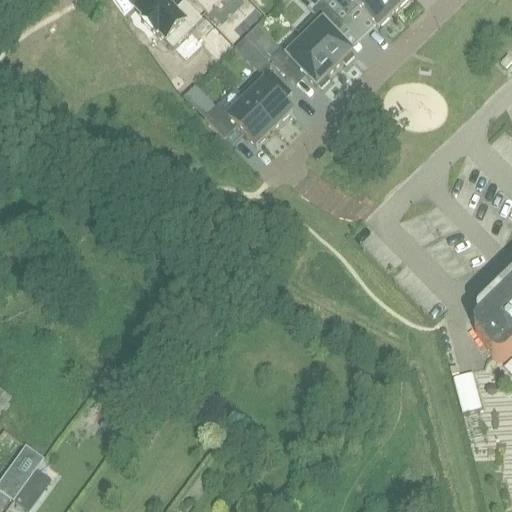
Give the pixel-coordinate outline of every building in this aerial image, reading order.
[(175,15),(160,0),(147,0),(141,7),(142,9),(136,15),(144,22),(142,24),(157,39),(159,38),(173,52),(203,23),(185,5),(175,15)] [(223,0),(191,0),(207,16),(223,0)] [(395,14),(380,0),(328,0),(348,20),(358,10),(378,31),(395,14)] [(380,0),(395,14),(408,0),(380,0)] [(351,56),(353,55),(336,38),(346,28),(322,4),(311,15),(315,19),(298,35),(335,72),(343,65),(346,68),(354,60),(351,56)] [(252,48),(264,37),(257,30),(245,41),(252,48)] [(335,72),(298,35),(298,36),(301,39),(285,55),(281,52),(270,62),(290,82),(300,73),(317,90),(318,88),(321,92),(330,83),(327,80),(335,72)] [(235,51),(243,60),(253,50),(245,42),(235,51)] [(511,51),(497,64),(509,76),(511,72),(511,51)] [(274,132),(292,114),(273,95),(282,86),(267,71),(240,97),(274,132)] [(193,109),(203,99),(195,91),(185,101),(193,109)] [(218,108),(204,122),(225,142),(237,130),(256,150),(274,132),(240,97),(239,98),(242,101),(226,117),(218,108)] [(511,292),(506,299),(476,329),(474,332),(475,336),(491,359),(496,363),(503,363),(508,360),(511,356),(511,292)] [(467,336),(452,346),(462,361),(477,351),(467,336)] [(464,368),(474,398),(495,391),(485,361),(464,368)] [(161,396),(183,413),(190,404),(169,387),(161,396)] [(0,410),(8,401),(0,393),(0,410)] [(113,422),(127,432),(137,417),(122,408),(113,422)] [(104,421),(100,429),(114,437),(118,429),(104,421)] [(26,449),(5,478),(24,491),(37,472),(44,463),(26,449)] [(32,511),(48,497),(39,486),(22,501),(32,511)]
